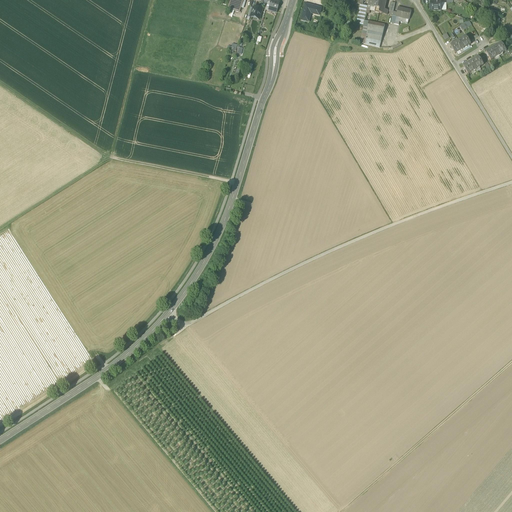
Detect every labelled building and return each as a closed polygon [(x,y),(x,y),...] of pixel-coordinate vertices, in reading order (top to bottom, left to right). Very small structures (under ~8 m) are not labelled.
[(240,8),(242,0),(241,0),(230,0),(229,5),(228,9),(239,13),(240,8)] [(272,12),(275,13),(276,12),(279,3),(278,3),(275,2),(271,0),(271,2),(268,10),(272,11),(272,12)] [(373,0),(372,7),(376,8),(384,10),(385,10),(386,1),(381,0),(373,0)] [(430,6),(431,11),(442,11),(441,2),(431,2),(431,6),(430,6)] [(319,15),(321,9),(305,4),(301,20),(308,22),(311,13),(319,15)] [(360,4),(357,15),(365,17),(368,6),(363,5),(360,4)] [(262,9),(259,9),(259,10),(257,9),(253,8),(251,14),(250,17),(257,19),(259,20),(262,9)] [(396,17),(409,20),(411,11),(398,8),(397,13),(396,17)] [(469,21),(460,25),(462,31),(471,26),(469,21)] [(379,48),(385,25),(369,22),(368,28),(365,44),(379,48)] [(451,46),(456,54),(457,54),(463,50),(469,46),(471,44),(466,36),(451,46)] [(486,53),(491,61),(507,51),(502,43),(486,53)] [(464,67),(468,75),(484,65),(479,57),(464,67)]
